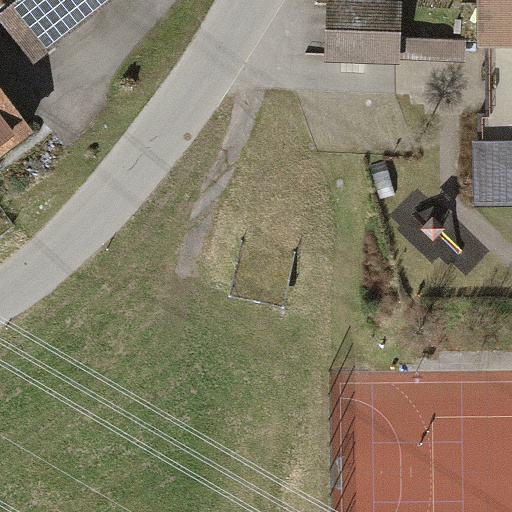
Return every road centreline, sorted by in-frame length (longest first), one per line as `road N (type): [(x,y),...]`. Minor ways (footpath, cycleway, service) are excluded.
road 1 (residential): [(0,298),(77,238),(130,182),(252,0)]
road 2 (unknown): [(236,24),(481,52)]
